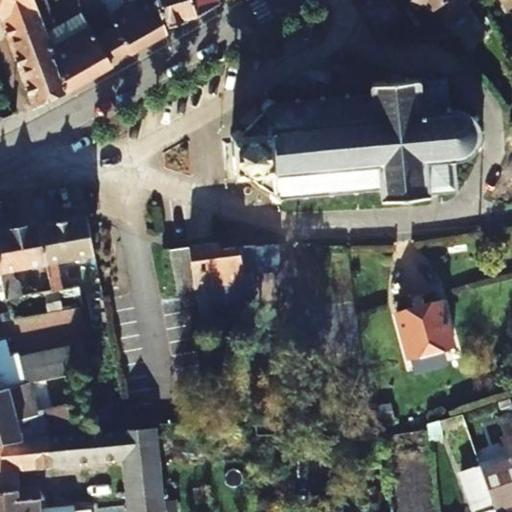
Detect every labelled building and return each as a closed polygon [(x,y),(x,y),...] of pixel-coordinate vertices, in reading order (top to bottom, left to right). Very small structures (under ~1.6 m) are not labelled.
[(0,0),(0,7),(9,33),(42,21),(34,0),(0,0)] [(67,89),(111,65),(96,36),(91,25),(61,42),(44,0),(34,0),(42,21),(67,89)] [(132,0),(110,14),(115,25),(130,54),(167,34),(165,27),(156,0),(132,0)] [(156,0),(165,27),(197,18),(191,0),(156,0)] [(191,0),(197,18),(220,5),(218,0),(191,0)] [(450,41),(476,22),(461,0),(407,0),(414,9),(424,4),(450,41)] [(511,0),(498,0),(505,11),(506,10),(511,20),(511,0)] [(42,21),(9,33),(35,105),(68,91),(67,89),(42,21)] [(119,60),(130,54),(115,25),(107,29),(119,60)] [(111,65),(119,60),(107,29),(96,36),(111,65)] [(420,77),(407,78),(402,75),(397,74),(394,74),(390,75),(386,77),(386,80),(372,82),(372,92),(369,92),(369,95),(351,97),(350,94),(346,94),(345,97),(325,99),(325,96),(321,97),(320,100),(300,101),(300,98),(296,98),(296,101),(275,103),(275,100),(272,100),(272,99),(267,99),(266,100),(264,101),(263,102),(262,103),(261,103),(261,109),(264,109),(265,113),(264,115),(262,115),(261,115),(250,125),(251,127),(252,128),(250,130),(241,130),(241,128),(238,128),(237,131),(233,132),(233,135),(230,136),(233,170),(236,171),(237,174),(242,174),(242,177),(245,177),(245,174),(253,174),(254,175),(254,177),(254,178),(265,187),(267,186),(271,188),(271,192),(268,192),(268,196),(272,197),(271,200),(275,200),(275,202),(279,202),(280,200),(283,199),(284,196),(304,194),(304,198),(307,198),(308,193),(328,192),(329,195),(333,195),(333,192),(354,189),(354,193),(359,193),(358,189),(379,187),(379,190),(382,190),(383,198),(396,197),(396,194),(404,199),(407,200),(410,199),(413,198),(414,196),(429,194),(428,191),(457,188),(455,163),(457,163),(456,157),(464,153),(471,148),(474,151),(478,147),(473,143),(475,139),(476,134),(476,129),(474,124),(472,121),(476,118),(473,114),(469,116),(465,112),(452,110),(452,107),(449,106),(447,78),(421,80),(420,77)] [(43,262),(93,253),(84,216),(36,224),(43,262)] [(11,268),(43,262),(36,224),(0,229),(0,282),(3,300),(20,297),(17,280),(13,277),(11,268)] [(241,281),(241,275),(277,270),(276,245),(217,252),(215,244),(186,247),(191,285),(191,287),(196,322),(209,320),(207,306),(223,303),(221,285),(241,281)] [(164,249),(169,290),(191,285),(186,247),(164,249)] [(283,303),(298,300),(296,274),(279,276),(283,303)] [(406,350),(420,346),(430,343),(431,350),(440,347),(438,341),(450,337),(440,295),(394,306),(406,350)] [(90,369),(86,343),(71,346),(76,373),(90,369)] [(431,350),(430,343),(420,346),(422,352),(431,350)] [(63,376),(76,373),(71,346),(58,349),(63,376)] [(51,378),(63,376),(58,349),(46,352),(51,378)] [(37,381),(51,378),(46,352),(31,355),(37,381)] [(21,384),(37,381),(31,355),(17,357),(15,353),(12,354),(21,384)] [(0,442),(37,438),(35,424),(17,425),(6,388),(5,387),(0,388),(0,442)] [(491,510),(491,511),(511,504),(511,410),(508,400),(501,402),(505,415),(495,418),(502,438),(498,439),(507,462),(489,468),(484,456),(474,460),(479,478),(485,497),(491,510)] [(112,406),(97,408),(100,432),(116,430),(112,406)] [(461,415),(427,426),(428,441),(465,430),(461,415)] [(35,421),(35,424),(37,438),(66,435),(64,419),(35,421)] [(275,434),(274,422),(256,423),(257,435),(275,434)] [(161,511),(148,427),(126,429),(116,430),(100,432),(66,435),(37,438),(0,442),(0,466),(10,466),(121,458),(128,503),(122,504),(123,511),(161,511)] [(0,511),(35,511),(35,497),(15,498),(10,466),(0,466),(0,511)]
